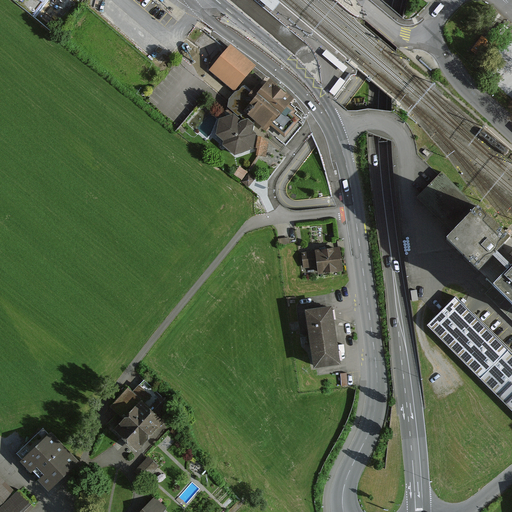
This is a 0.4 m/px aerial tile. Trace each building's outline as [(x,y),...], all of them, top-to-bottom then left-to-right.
[(252,66),(230,48),(211,70),(233,88),(252,66)] [(424,58),(420,62),(430,71),(434,67),(424,58)] [(285,137),(300,120),(285,107),(293,98),(269,78),(262,87),(259,84),(248,96),(252,99),(241,111),(264,131),(270,125),(285,137)] [(239,156),(252,148),(256,134),(232,115),(218,120),(214,136),(239,156)] [(258,154),(268,154),(267,138),(258,138),(258,154)] [(511,241),(441,172),(416,197),(452,232),(446,239),(511,303),(511,241)] [(340,248),(301,254),(303,269),(316,267),(317,276),(343,272),(340,248)] [(511,352),(459,299),(431,327),(511,406),(511,352)] [(337,365),(330,308),(304,311),(311,369),(337,365)] [(162,399),(139,377),(110,407),(121,418),(110,429),(134,452),(161,424),(149,413),(162,399)] [(75,463),(41,429),(16,454),(50,488),(75,463)] [(157,470),(146,458),(132,472),(143,484),(157,470)] [(27,511),(33,507),(19,491),(16,494),(0,476),(0,511),(27,511)] [(160,511),(149,501),(138,511),(160,511)]
